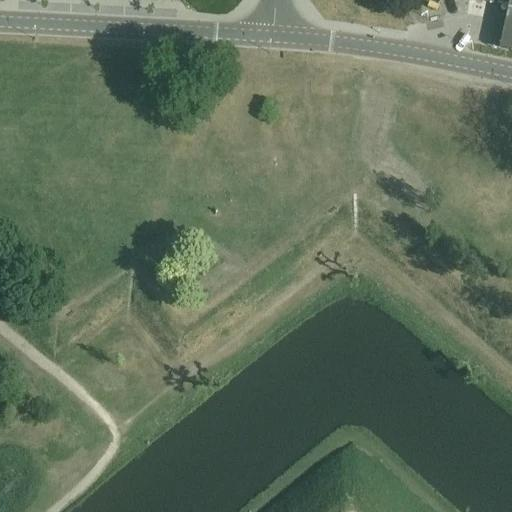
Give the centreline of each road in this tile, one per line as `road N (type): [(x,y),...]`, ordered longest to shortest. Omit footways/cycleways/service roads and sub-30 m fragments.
road 1 (secondary): [(0,22),(273,38)]
road 2 (secondary): [(511,74),(273,38)]
